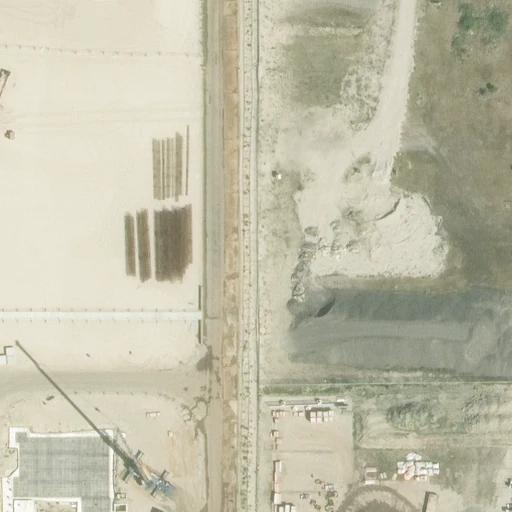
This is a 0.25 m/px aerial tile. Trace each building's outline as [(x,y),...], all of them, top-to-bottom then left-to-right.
[(109,53),(132,54),(135,5),(111,4),(109,29),(86,28),(86,39),(109,41),(109,53)] [(196,31),(197,7),(173,6),(171,30),(196,31)] [(271,68),(270,94),(367,98),(368,71),(271,68)] [(169,137),(169,93),(88,93),(88,136),(169,137)] [(177,157),(88,158),(89,201),(177,200),(177,157)] [(131,334),(131,364),(182,364),(182,334),(131,334)] [(139,424),(127,425),(127,461),(168,461),(167,400),(138,401),(139,424)] [(0,401),(0,432),(9,432),(8,401),(0,401)]
